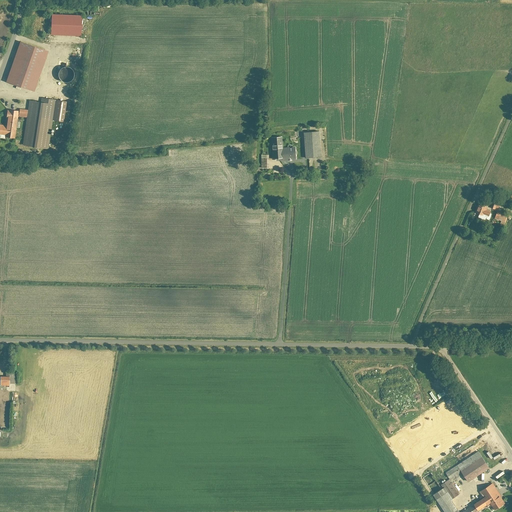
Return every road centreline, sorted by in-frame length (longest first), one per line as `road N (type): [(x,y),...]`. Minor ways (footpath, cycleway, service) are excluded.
road 1 (unclassified): [(412,347),(0,341)]
road 2 (residential): [(412,347),(511,111)]
road 3 (unclassified): [(511,453),(441,348)]
